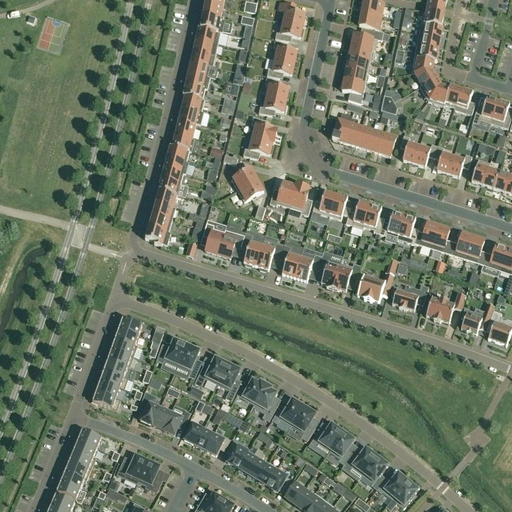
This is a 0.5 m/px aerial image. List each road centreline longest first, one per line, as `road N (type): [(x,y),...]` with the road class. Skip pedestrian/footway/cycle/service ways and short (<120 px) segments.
road 1 (tertiary): [(0,477),(84,245),(148,0)]
road 2 (tertiary): [(129,0),(72,227),(0,432)]
road 3 (residential): [(115,299),(207,336),(332,405),(467,511)]
road 4 (residential): [(511,369),(129,251)]
road 5 (residential): [(511,228),(322,169),(308,155),(302,135),(329,0)]
road 6 (residential): [(129,251),(193,0)]
road 7 (residential): [(72,415),(195,468)]
road 8 (residential): [(115,299),(72,415)]
